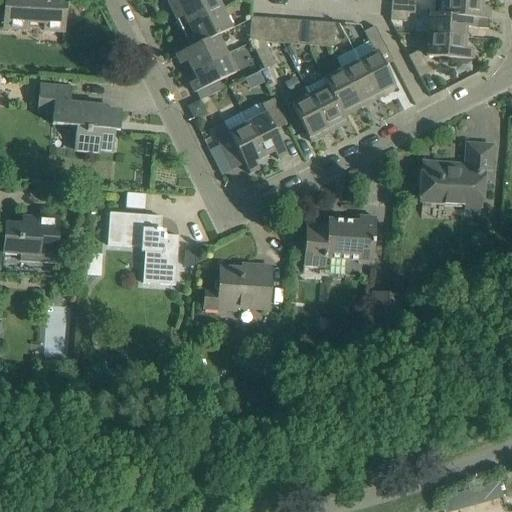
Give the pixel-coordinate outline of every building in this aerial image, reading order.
[(44,24),(43,31),(63,32),(65,0),(4,0),(5,7),(4,29),(28,31),(29,23),(44,24)] [(196,0),(172,0),(167,2),(172,12),(196,0)] [(183,17),(188,27),(223,10),(218,0),(196,0),(172,12),(176,21),(183,17)] [(481,9),(482,0),(434,0),(434,15),(443,16),(443,17),(475,19),(488,20),(489,20),(490,9),(481,9)] [(392,13),(407,14),(415,14),(416,2),(392,1),(392,13)] [(218,35),(218,36),(232,30),(223,10),(188,27),(193,36),(185,40),(189,49),(190,49),(218,35)] [(407,14),(392,13),(391,21),(406,22),(407,14)] [(487,30),(488,20),(475,19),(443,17),(443,16),(434,15),(429,15),(427,37),(465,39),(466,28),(487,30)] [(262,43),(263,19),(251,18),(249,41),(251,42),(262,43)] [(262,43),(266,43),(274,44),(275,20),(263,19),(262,43)] [(274,44),(286,44),(288,21),(275,20),(274,44)] [(286,44),(297,45),(299,22),(288,21),(286,44)] [(299,22),(297,45),(309,46),(311,23),(299,22)] [(309,46),(321,47),(323,24),(311,23),(309,46)] [(335,25),(323,24),(321,47),(334,48),(335,25)] [(376,95),(378,100),(397,90),(384,66),(393,62),(384,44),(376,28),(364,34),(375,54),(359,62),(377,95),(376,95)] [(187,62),(192,71),(227,54),(218,36),(218,35),(190,49),(189,49),(175,56),(180,65),(187,62)] [(465,49),(465,39),(427,37),(426,57),(472,60),(473,50),(465,49)] [(266,43),(262,43),(251,42),(260,59),(265,70),(276,65),(266,43)] [(419,51),(408,57),(419,78),(430,72),(419,51)] [(236,73),(227,54),(192,71),(196,81),(189,84),(194,94),(196,93),(200,101),(223,90),(219,82),(236,73)] [(360,109),(378,100),(376,95),(377,95),(359,62),(342,71),(359,103),(358,104),(360,109)] [(343,118),(360,109),(358,104),(359,103),(342,71),(323,80),(326,87),(327,87),(343,118)] [(323,80),(307,89),(330,133),(347,125),(343,118),(327,87),(326,87),(323,80)] [(36,113),(52,115),(51,126),(76,128),(74,151),(100,153),(100,150),(113,151),(115,131),(112,131),(113,121),(120,122),(121,114),(68,109),(70,90),(39,87),(36,113)] [(311,143),(330,133),(307,89),(306,89),(305,88),(297,92),(301,100),(291,105),(311,143)] [(248,124),(265,157),(274,153),(277,160),(287,155),(274,131),(286,125),(277,107),(274,100),(262,106),(267,114),(248,124)] [(255,163),(265,157),(248,124),(228,134),(226,129),(214,135),(232,171),(244,165),(249,175),(259,170),(255,163)] [(490,182),(491,167),(492,147),(467,145),(465,167),(458,167),(458,169),(442,168),(442,166),(423,164),(420,202),(440,203),(466,205),(466,213),(482,214),(483,182),(490,182)] [(161,218),(155,217),(109,214),(108,234),(107,246),(141,248),(141,252),(145,253),(143,284),(175,286),(178,237),(163,236),(160,233),(161,218)] [(373,262),(374,238),(376,218),(359,217),(358,223),(328,220),(327,226),(306,224),(305,244),(303,267),(327,268),(327,259),(373,262)] [(5,225),(2,255),(18,256),(20,256),(19,262),(37,263),(54,264),(55,258),(57,221),(57,220),(28,218),(22,218),(22,226),(20,226),(5,225)] [(268,310),(269,288),(270,268),(254,267),(254,271),(220,269),(219,291),(204,290),(203,312),(236,314),(236,308),(268,310)] [(390,337),(391,321),(394,295),(371,293),(368,335),(390,337)] [(405,296),(394,295),(391,321),(403,322),(405,296)] [(267,368),(267,382),(280,382),(280,368),(267,368)] [(447,509),(504,499),(501,485),(444,495),(447,509)]
